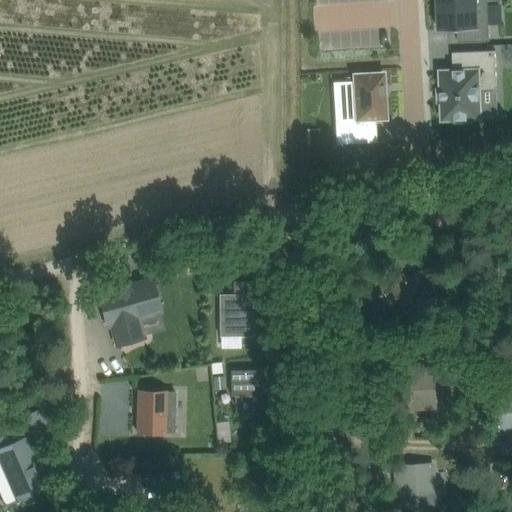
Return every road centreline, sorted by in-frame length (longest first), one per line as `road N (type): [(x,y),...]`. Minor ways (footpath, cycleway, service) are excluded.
road 1 (track): [(298,219),(0,289)]
road 2 (track): [(346,511),(340,437),(298,219)]
road 3 (track): [(73,274),(99,388),(100,453),(75,511)]
road 4 (track): [(298,219),(511,178)]
road 5 (unknown): [(336,419),(511,440)]
road 6 (residential): [(409,0),(417,138)]
